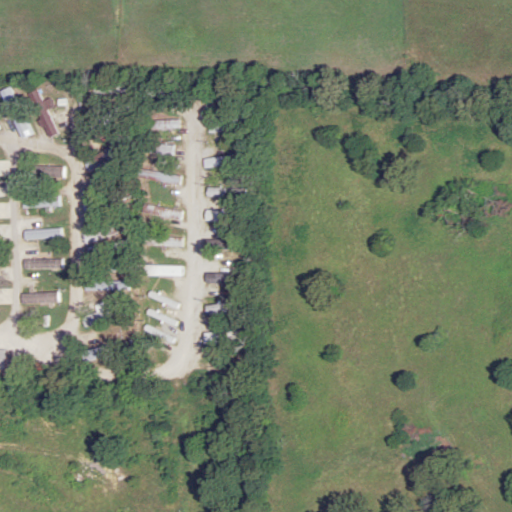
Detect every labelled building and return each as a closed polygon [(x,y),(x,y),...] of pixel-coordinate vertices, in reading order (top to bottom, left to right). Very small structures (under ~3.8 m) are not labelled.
[(257,129),(256,117),(203,122),(205,134),(257,129)] [(132,147),(126,136),(81,162),(87,172),(132,147)] [(133,195),(128,185),(81,206),(86,216),(133,195)] [(206,187),(206,197),(236,197),(236,189),(222,189),(222,187),(206,187)] [(19,207),(60,207),(60,197),(19,197),(19,207)] [(130,229),(127,219),(82,234),(85,243),(130,229)] [(181,246),(181,237),(140,237),(140,246),(181,246)] [(252,239),(203,239),(203,250),(252,250),(252,239)] [(63,269),(63,260),(22,260),(22,269),(63,269)] [(204,282),(241,282),(241,274),(204,274),(204,282)] [(129,282),(84,282),(84,291),(129,291),(129,282)] [(177,338),(142,324),(139,332),(174,346),(177,338)] [(244,334),(207,334),(207,344),(244,344),(244,334)] [(133,352),(131,341),(79,352),(81,362),(133,352)]
